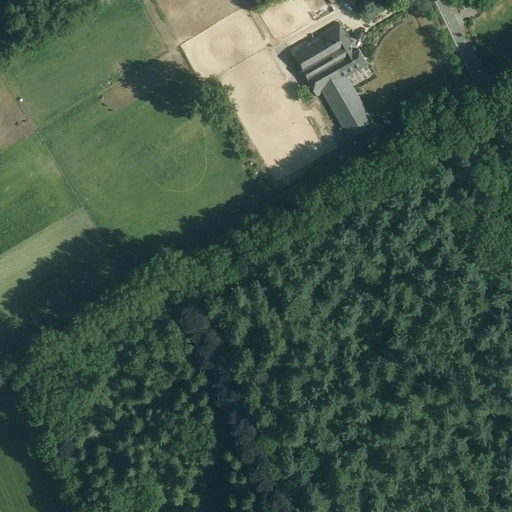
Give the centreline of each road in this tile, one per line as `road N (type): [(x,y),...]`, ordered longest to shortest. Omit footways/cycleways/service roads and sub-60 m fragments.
road 1 (track): [(477,75),(60,325),(43,421)]
road 2 (secondary): [(511,146),(441,0)]
